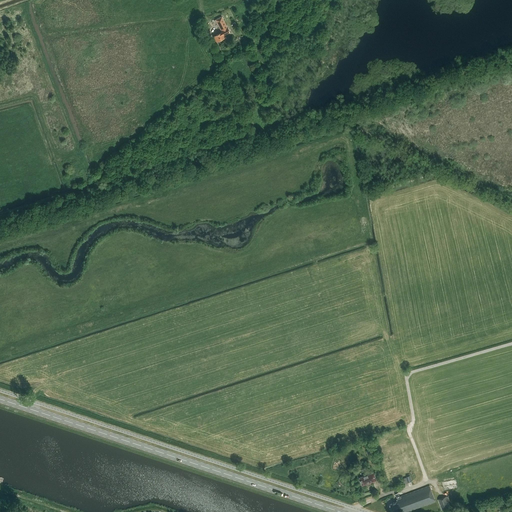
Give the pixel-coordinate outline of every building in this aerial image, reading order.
[(222,32),(214,36),(217,42),(225,38),(224,35),(230,32),(222,16),(216,20),(222,32)] [(373,449),(367,451),(370,460),(376,458),(373,449)] [(374,473),(360,477),(362,485),(377,480),(374,473)] [(407,511),(436,502),(430,486),(400,497),(401,498),(397,500),(398,501),(390,504),(392,511),(398,511),(401,511),(403,511),(405,511),(407,511)] [(450,507),(446,496),(438,500),(442,510),(450,507)]
